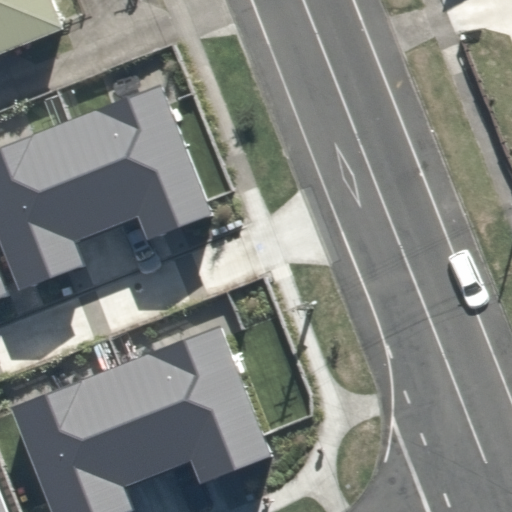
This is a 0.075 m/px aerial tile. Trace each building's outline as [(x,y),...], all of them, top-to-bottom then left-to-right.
[(0,0),(0,51),(64,26),(53,0),(0,0)] [(160,86),(71,122),(113,228),(139,219),(148,241),(212,215),(160,86)] [(71,122),(0,149),(0,239),(21,293),(86,267),(76,242),(113,228),(71,122)] [(218,329),(114,369),(157,474),(189,461),(199,486),(271,457),(218,329)] [(114,369),(9,408),(50,511),(131,511),(135,511),(125,486),(157,474),(114,369)]
